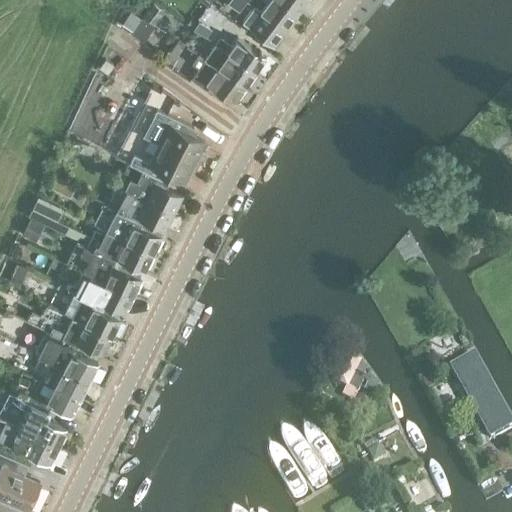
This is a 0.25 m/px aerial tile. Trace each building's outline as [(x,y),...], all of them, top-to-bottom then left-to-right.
[(274,44),(298,13),(282,0),(267,0),(248,24),(274,44)] [(282,0),(298,13),(308,0),(282,0)] [(152,1),(143,14),(155,23),(165,10),(152,1)] [(155,23),(142,14),(141,16),(130,9),(121,23),(132,30),(131,32),(144,40),(155,23)] [(212,29),(199,21),(193,29),(207,38),(212,29)] [(221,36),(215,43),(255,71),(266,56),(239,37),(234,44),(221,36)] [(255,71),(215,43),(206,57),(205,58),(245,85),(255,71)] [(205,58),(206,57),(199,52),(192,62),(199,67),(195,73),(194,72),(191,76),(205,86),(208,82),(235,101),(245,85),(205,58)] [(107,73),(114,65),(105,58),(98,67),(107,73)] [(139,121),(144,112),(132,106),(127,115),(139,121)] [(169,123),(159,141),(198,162),(203,153),(202,146),(205,140),(190,133),(194,126),(168,112),(164,121),(169,123)] [(122,156),(127,144),(115,138),(109,150),(122,156)] [(198,162),(159,141),(150,160),(145,157),(141,166),(166,179),(170,172),(184,179),(187,174),(193,171),(198,162)] [(154,173),(133,163),(128,161),(117,182),(173,210),(181,193),(164,184),(167,180),(154,173)] [(76,186),(54,174),(48,185),(70,197),(76,186)] [(173,210),(117,182),(108,201),(136,216),(138,211),(165,225),(173,210)] [(136,216),(108,201),(105,200),(94,221),(114,231),(152,250),(160,235),(139,224),(141,219),(136,216)] [(114,231),(106,227),(104,231),(98,243),(96,242),(93,247),(85,243),(89,234),(55,217),(58,210),(40,201),(31,216),(50,225),(50,226),(78,240),(78,241),(119,262),(121,257),(143,268),(152,250),(114,231)] [(36,240),(44,225),(30,217),(21,233),(36,240)] [(139,276),(117,266),(119,262),(78,241),(67,260),(82,267),(81,269),(131,293),(139,276)] [(28,253),(12,246),(8,257),(23,264),(28,253)] [(56,280),(66,263),(53,256),(44,273),(56,280)] [(17,261),(8,280),(20,285),(28,267),(17,261)] [(131,293),(81,269),(75,281),(71,279),(67,286),(75,290),(99,303),(101,299),(123,310),(131,293)] [(3,283),(0,281),(0,302),(14,309),(18,301),(14,298),(20,285),(8,280),(6,279),(3,283)] [(119,317),(98,306),(99,303),(75,290),(65,309),(65,310),(73,314),(111,334),(119,317)] [(22,306),(19,312),(32,319),(35,319),(37,314),(22,306)] [(111,334),(73,314),(63,334),(62,336),(79,344),(82,340),(102,350),(111,334)] [(75,347),(49,333),(38,353),(53,361),(53,362),(89,379),(97,362),(74,351),(75,347)] [(497,439),(511,429),(511,409),(481,354),(456,367),(497,439)] [(374,396),(379,385),(369,380),(370,379),(362,376),(366,368),(359,365),(360,363),(347,356),(334,382),(347,389),(347,388),(357,393),(363,382),(366,384),(363,391),(374,396)] [(89,379),(53,362),(51,365),(55,367),(49,379),(45,377),(45,378),(82,396),(89,379)] [(82,396),(45,378),(35,399),(51,406),(53,403),(73,413),(82,396)] [(28,402),(17,424),(57,443),(65,426),(45,416),(48,412),(28,402)] [(57,443),(17,424),(6,418),(0,430),(0,436),(9,441),(22,447),(48,461),(57,443)] [(0,490),(1,491),(0,492),(0,500),(24,511),(26,511),(43,479),(25,470),(29,462),(0,448),(0,490)]
